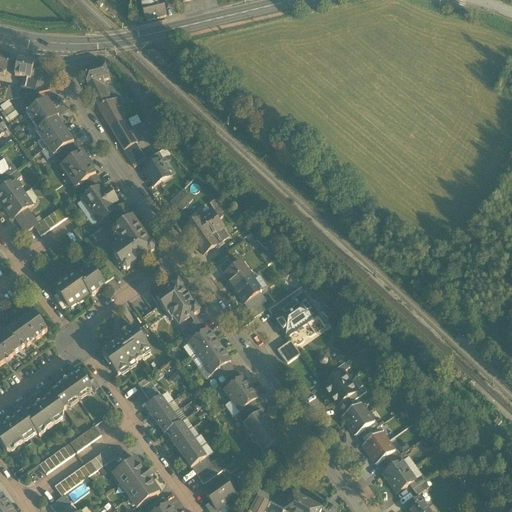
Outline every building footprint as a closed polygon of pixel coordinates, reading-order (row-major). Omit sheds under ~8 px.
[(140,0),(146,22),(167,17),(162,0),(161,0),(157,1),(156,0),(140,0)] [(164,64),(169,68),(172,64),(152,48),(148,54),(163,66),(164,64)] [(0,54),(0,70),(5,72),(6,72),(11,58),(0,54)] [(15,77),(23,79),(30,81),(32,75),(33,71),(34,64),(18,61),(15,77)] [(87,86),(98,109),(111,102),(109,97),(108,97),(102,86),(105,85),(104,82),(109,80),(105,64),(82,70),(87,86)] [(34,76),(32,75),(30,81),(23,79),(21,88),(31,90),(35,91),(37,79),(34,78),(34,76)] [(9,87),(8,91),(5,103),(19,99),(21,90),(20,90),(12,88),(9,87)] [(31,90),(21,88),(20,90),(21,90),(28,92),(27,97),(30,96),(31,90)] [(21,90),(19,99),(25,98),(27,97),(28,92),(21,90)] [(25,98),(29,105),(35,101),(31,96),(30,96),(27,97),(25,98)] [(26,114),(32,123),(53,108),(47,100),(38,106),(29,113),(26,114)] [(116,100),(111,102),(98,109),(124,152),(136,144),(137,144),(125,123),(117,109),(120,107),(116,100)] [(38,106),(35,101),(29,105),(25,108),(29,113),(38,106)] [(32,123),(37,131),(38,131),(56,118),(56,119),(59,117),(53,108),(32,123)] [(137,116),(128,119),(130,127),(140,124),(137,116)] [(35,132),(41,141),(62,126),(56,119),(56,118),(38,131),(37,131),(35,132)] [(41,141),(47,149),(68,134),(62,126),(41,141)] [(74,143),(68,134),(47,149),(53,158),(62,151),(72,144),(74,143)] [(66,156),(75,149),(72,144),(62,151),(66,156)] [(128,159),(134,169),(144,163),(146,161),(136,144),(124,152),(128,159)] [(79,155),(75,149),(66,156),(69,162),(79,155)] [(72,184),(76,190),(85,183),(95,176),(96,176),(91,170),(93,169),(82,153),(79,155),(69,162),(60,168),(66,176),(68,175),(70,178),(69,179),(69,180),(71,179),(73,182),(72,184)] [(144,163),(147,169),(160,161),(160,162),(163,160),(159,154),(146,161),(144,163)] [(165,158),(163,160),(160,162),(169,177),(175,174),(165,158)] [(169,177),(160,162),(160,161),(147,169),(144,171),(154,187),(170,178),(169,177)] [(0,184),(6,180),(14,175),(10,169),(7,171),(7,172),(0,176),(0,184)] [(17,172),(14,175),(6,180),(10,186),(15,183),(22,179),(17,172)] [(85,183),(89,189),(99,182),(95,176),(85,183)] [(102,187),(99,182),(89,189),(92,194),(99,189),(100,189),(102,187)] [(0,193),(0,203),(4,210),(24,196),(15,183),(10,186),(0,193)] [(82,201),(90,212),(112,197),(108,191),(104,195),(100,189),(99,189),(92,194),(82,201)] [(170,204),(180,214),(193,201),(183,191),(170,204)] [(28,194),(24,196),(32,207),(35,204),(37,201),(32,194),(28,194)] [(32,207),(24,196),(4,210),(12,221),(15,219),(27,211),(32,207)] [(116,202),(112,197),(90,212),(98,224),(110,216),(116,212),(115,211),(111,206),(116,202)] [(113,220),(118,217),(126,211),(123,206),(116,212),(110,216),(113,220)] [(34,229),(41,238),(70,218),(63,208),(34,229)] [(15,219),(22,230),(31,224),(34,221),(27,211),(15,219)] [(133,220),(126,211),(118,217),(124,226),(133,220)] [(185,231),(203,256),(229,239),(211,213),(185,231)] [(123,271),(127,272),(130,270),(130,267),(138,262),(139,260),(140,260),(148,255),(151,255),(154,253),(155,249),(152,246),(150,246),(144,238),(141,239),(139,236),(141,234),(132,221),(133,221),(133,220),(124,226),(119,229),(117,229),(114,231),(113,235),(115,238),(118,238),(123,246),(121,248),(120,247),(112,252),(121,266),(121,269),(123,271)] [(34,229),(31,224),(22,230),(26,235),(34,229)] [(73,233),(80,243),(85,239),(78,230),(73,233)] [(49,250),(56,260),(65,253),(58,243),(49,250)] [(262,256),(267,266),(275,261),(270,252),(262,256)] [(218,269),(223,276),(233,269),(228,262),(218,269)] [(223,276),(233,291),(250,280),(239,265),(233,269),(223,276)] [(92,269),(84,274),(98,294),(105,288),(92,269)] [(102,273),(109,283),(114,279),(107,270),(102,273)] [(97,277),(104,286),(109,283),(102,274),(102,273),(97,277)] [(91,299),(98,294),(84,274),(77,279),(89,296),(91,299)] [(252,283),(260,278),(257,275),(250,280),(252,283)] [(69,310),(89,296),(77,279),(75,277),(55,291),(69,310)] [(260,278),(252,283),(260,294),(262,293),(261,293),(265,290),(266,288),(260,278)] [(253,299),(260,294),(252,283),(250,280),(233,291),(244,306),(253,299)] [(175,320),(180,327),(193,317),(194,318),(200,314),(195,308),(194,309),(189,302),(190,301),(187,297),(186,297),(182,291),(183,290),(178,284),(172,288),(173,289),(159,298),(164,305),(169,313),(175,321),(175,320)] [(0,297),(0,311),(8,306),(2,296),(0,297)] [(164,305),(159,298),(156,301),(167,315),(169,313),(164,305)] [(272,319),(285,339),(288,338),(290,337),(292,336),(293,334),(295,332),(294,331),(306,323),(307,324),(316,318),(302,298),(272,319)] [(244,306),(254,321),(265,313),(260,305),(258,306),(253,299),(244,306)] [(8,332),(8,335),(20,353),(26,349),(32,345),(32,344),(35,342),(35,343),(42,339),(41,338),(47,333),(36,317),(32,316),(31,320),(24,325),(20,324),(19,328),(13,333),(8,332)] [(188,330),(192,335),(202,328),(198,322),(188,330)] [(102,355),(118,377),(142,360),(140,358),(149,351),(133,328),(119,338),(121,342),(102,355)] [(206,333),(202,328),(192,335),(195,340),(206,333)] [(189,345),(196,356),(216,342),(208,331),(206,333),(195,340),(189,345)] [(0,367),(5,364),(8,365),(8,362),(15,357),(14,357),(20,353),(8,335),(5,335),(4,339),(0,341),(0,367)] [(196,356),(204,366),(223,352),(216,342),(196,356)] [(277,352),(287,366),(295,360),(300,356),(291,343),(277,352)] [(231,363),(223,352),(204,366),(211,377),(214,375),(228,365),(231,363)] [(331,375),(334,380),(344,373),(344,374),(349,370),(346,364),(331,375)] [(218,381),(222,377),(232,371),(228,365),(214,375),(218,381)] [(222,377),(226,383),(236,376),(232,371),(222,377)] [(328,399),(351,383),(344,374),(344,373),(334,380),(321,389),(328,399)] [(58,389),(51,394),(64,412),(66,411),(67,411),(68,407),(75,402),(79,403),(80,399),(87,394),(91,394),(91,390),(80,374),(73,378),(73,377),(69,380),(70,381),(62,387),(61,386),(57,389),(58,389)] [(240,381),(236,376),(226,383),(221,386),(225,392),(240,381)] [(138,386),(141,391),(151,384),(147,379),(138,386)] [(231,403),(232,403),(251,389),(244,379),(240,381),(225,392),(224,392),(231,403)] [(328,399),(335,409),(348,399),(358,392),(357,392),(351,383),(328,399)] [(141,391),(144,396),(154,389),(151,384),(141,391)] [(366,393),(362,388),(357,392),(358,392),(348,399),(352,404),(366,393)] [(144,396),(148,400),(158,394),(154,389),(144,396)] [(259,400),(251,389),(232,403),(239,414),(244,410),(256,402),(259,400)] [(64,412),(51,394),(52,396),(44,401),(46,403),(41,406),(39,406),(37,409),(33,412),(32,410),(24,416),(22,413),(14,419),(15,421),(10,424),(8,424),(7,427),(2,430),(1,428),(0,428),(0,444),(7,454),(11,454),(9,451),(13,448),(15,450),(24,444),(22,441),(33,434),(35,437),(37,436),(39,438),(41,437),(39,433),(44,430),(45,433),(55,426),(53,424),(57,420),(60,424),(61,423),(59,419),(64,416),(64,412)] [(148,400),(151,406),(161,399),(158,394),(148,400)] [(168,394),(161,399),(167,408),(168,408),(174,403),(168,394)] [(146,410),(152,419),(167,408),(161,399),(151,406),(146,410)] [(248,416),(250,414),(260,407),(256,402),(244,410),(248,416)] [(233,418),(239,414),(232,403),(231,403),(225,407),(233,418)] [(342,419),(349,428),(367,415),(361,405),(342,419)] [(264,413),(260,407),(250,414),(254,419),(261,414),(262,414),(264,413)] [(152,419),(158,427),(174,416),(168,408),(167,408),(152,419)] [(263,454),(271,449),(281,442),(273,430),(274,429),(271,424),(269,425),(262,414),(261,414),(254,419),(243,427),(248,433),(249,432),(253,437),(249,439),(250,440),(253,438),(256,443),(255,443),(263,454)] [(374,424),(367,415),(349,428),(356,438),(359,435),(367,430),(374,424)] [(164,436),(166,435),(180,425),(174,416),(158,427),(164,436)] [(367,430),(370,434),(379,428),(376,423),(374,424),(367,430)] [(166,435),(172,444),(188,433),(181,424),(180,425),(166,435)] [(95,428),(90,432),(96,441),(101,438),(95,428)] [(370,435),(374,439),(381,434),(383,433),(380,428),(370,435)] [(92,445),(96,441),(90,432),(85,435),(92,445)] [(172,444),(178,453),(194,442),(188,433),(172,444)] [(362,448),(369,457),(388,444),(381,434),(374,439),(365,446),(362,448)] [(87,448),(92,445),(85,435),(80,439),(87,448)] [(374,439),(370,435),(362,441),(365,446),(374,439)] [(82,451),(87,448),(80,439),(75,442),(82,451)] [(77,455),(82,451),(75,442),(70,445),(77,455)] [(178,453),(184,461),(200,450),(194,442),(178,453)] [(395,453),(388,444),(369,457),(376,467),(388,459),(395,453)] [(405,445),(398,450),(401,455),(409,450),(405,445)] [(69,447),(64,450),(70,460),(75,456),(69,447)] [(110,449),(105,453),(112,463),(116,459),(110,449)] [(261,455),(264,461),(274,454),(271,449),(263,454),(261,455)] [(65,463),(70,460),(64,450),(59,454),(65,463)] [(206,459),(200,450),(184,461),(191,470),(192,470),(206,459)] [(388,459),(391,463),(400,457),(397,452),(395,453),(388,459)] [(100,457),(107,466),(112,463),(105,453),(100,456),(100,457)] [(61,466),(65,463),(59,454),(54,457),(61,466)] [(404,454),(400,457),(391,463),(395,468),(402,463),(402,464),(408,460),(404,454)] [(56,470),(61,466),(54,457),(49,460),(56,470)] [(107,466),(100,457),(95,460),(102,469),(107,466)] [(192,470),(196,477),(211,466),(206,459),(192,470)] [(51,473),(56,470),(49,460),(44,464),(51,473)] [(95,460),(90,464),(97,473),(102,469),(95,460)] [(402,464),(408,473),(414,469),(408,460),(402,464)] [(113,477),(137,510),(159,494),(150,480),(152,479),(148,472),(145,474),(136,461),(113,477)] [(226,471),(230,476),(240,469),(236,463),(226,471)] [(383,477),(390,486),(408,473),(402,464),(402,463),(395,468),(383,477)] [(46,477),(51,473),(44,464),(39,467),(46,477)] [(90,464),(84,468),(91,478),(97,473),(90,464)] [(196,477),(200,481),(215,471),(211,466),(196,477)] [(84,468),(79,472),(86,481),(91,478),(84,468)] [(421,478),(414,469),(408,473),(415,482),(421,478)] [(218,476),(215,471),(200,481),(203,486),(218,476)] [(79,472),(74,475),(81,485),(86,481),(79,472)] [(415,482),(408,473),(390,486),(397,496),(409,487),(415,482)] [(74,475),(69,478),(76,488),(81,485),(74,475)] [(413,492),(425,483),(426,482),(422,477),(421,478),(415,482),(409,487),(413,492)] [(69,478),(64,482),(71,491),(76,488),(69,478)] [(211,504),(216,511),(217,511),(235,498),(223,480),(203,494),(211,504)] [(64,482),(60,485),(66,495),(71,491),(64,482)] [(429,488),(425,483),(413,492),(417,497),(429,488)] [(64,496),(66,495),(60,485),(55,489),(61,498),(64,496)] [(249,511),(265,511),(270,503),(284,511),(287,506),(285,505),(260,492),(249,511)] [(0,511),(1,511),(10,507),(2,496),(0,497),(0,511)] [(321,511),(322,511),(292,496),(287,506),(284,511),(283,511),(321,511)] [(50,508),(53,511),(54,511),(68,501),(64,497),(50,508)] [(428,511),(419,499),(406,509),(408,511),(428,511)] [(148,510),(149,511),(158,511),(167,506),(163,500),(148,510)] [(71,506),(68,501),(54,511),(64,511),(67,510),(71,506)]
